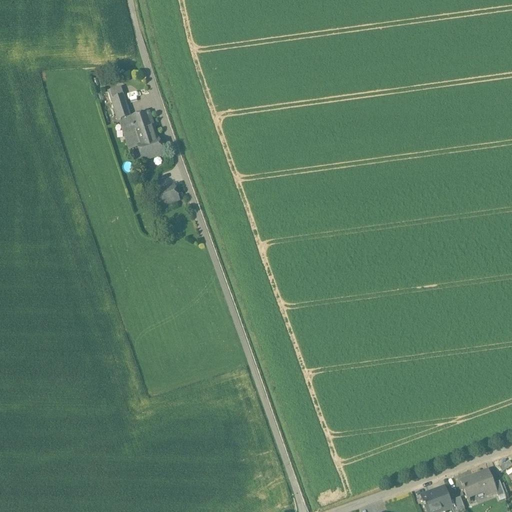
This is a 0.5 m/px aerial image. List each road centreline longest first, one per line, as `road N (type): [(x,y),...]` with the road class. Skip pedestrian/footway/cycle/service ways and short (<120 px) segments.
road 1 (residential): [(129,0),(166,130),(301,511)]
road 2 (residential): [(511,447),(332,511)]
